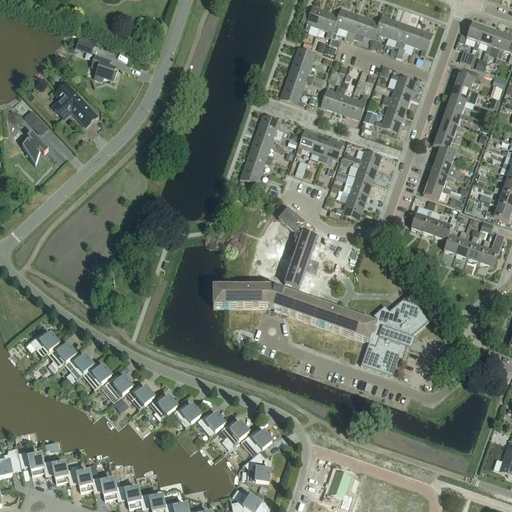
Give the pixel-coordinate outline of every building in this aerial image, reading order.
[(311,28),(319,31),(325,14),(312,9),(306,27),(307,27),(304,33),(309,34),(311,28)] [(332,35),(333,35),(337,37),(339,31),(347,34),(353,16),(340,12),(338,18),(332,35)] [(338,18),(325,14),(319,31),(328,34),(326,40),(330,42),(332,36),(333,35),(332,35),(338,18)] [(366,21),(353,16),(347,34),(356,37),(354,43),(358,44),(366,21)] [(380,38),(388,41),(394,23),(381,19),(379,25),(373,42),(377,44),(380,38)] [(379,25),(366,21),(358,44),(362,46),(364,40),(373,43),(373,42),(379,25)] [(407,28),(394,23),(388,41),(397,44),(395,50),(399,51),(407,28)] [(478,46),(484,31),(472,26),(466,41),(475,45),(472,52),(477,54),(480,46),(478,46)] [(414,50),(420,32),(407,28),(399,51),(403,53),(405,47),(414,50)] [(490,50),(496,35),(484,31),(478,46),(480,46),(487,49),(484,57),(489,58),(491,50),(490,50)] [(433,37),(420,32),(414,50),(422,53),(420,59),(424,60),(426,54),(427,54),(433,37)] [(490,50),(491,50),(499,53),(496,61),(501,62),(503,55),(502,54),(507,39),(496,35),(490,50)] [(511,40),(507,39),(502,54),(503,55),(511,57),(508,65),(511,66),(511,40)] [(79,40),(76,50),(92,55),(95,46),(79,40)] [(323,55),(326,49),(320,47),(317,53),(323,55)] [(333,59),(336,51),(330,49),(327,57),(333,59)] [(293,64),(311,70),(314,62),(320,64),(321,59),(315,57),(298,51),(293,64)] [(403,53),(399,51),(396,60),(402,62),(405,53),(403,53)] [(460,65),(471,70),(475,59),(464,55),(460,65)] [(103,82),(113,86),(117,73),(108,70),(110,64),(95,59),(91,70),(97,73),(94,83),(102,85),(103,82)] [(293,64),(289,77),(312,85),(313,81),(308,79),(311,70),(293,64)] [(289,77),(284,89),(302,96),(305,87),(311,89),(312,85),(289,77)] [(394,92),(411,98),(416,85),(398,79),(392,77),(391,81),(397,84),(394,92)] [(458,77),(454,89),(469,95),(470,93),(472,86),(480,89),(482,84),(473,81),(473,82),(458,77)] [(506,84),(495,79),(492,86),(504,90),(506,84)] [(66,88),(56,97),(59,100),(63,97),(65,100),(54,110),(55,112),(54,113),(61,121),(62,119),(64,121),(71,114),(85,129),(95,119),(66,88)] [(299,104),(302,96),(284,89),(279,103),(297,109),(297,108),(303,111),(304,106),(299,104)] [(333,114),(342,91),(337,89),(335,95),(326,92),(320,110),(333,114)] [(469,95),(454,89),(450,101),(465,106),(465,105),(468,98),(476,101),(477,96),(470,93),(469,95)] [(342,91),(333,114),(346,119),(352,101),(344,98),(346,92),(342,91)] [(383,103),(407,111),(411,98),(394,92),(391,101),(385,99),(383,103)] [(361,104),(352,101),(346,119),(359,123),(365,106),(367,100),(363,98),(361,104)] [(450,101),(446,113),(461,118),(461,117),(464,110),(472,112),(473,108),(465,105),(465,106),(450,101)] [(385,118),(402,124),(407,111),(383,103),(382,107),(388,109),(385,118)] [(373,128),(377,117),(367,113),(363,125),(373,128)] [(446,113),(442,125),(457,130),(457,129),(460,122),(468,124),(469,120),(461,117),(461,118),(446,113)] [(40,123),(32,114),(24,121),(32,130),(40,123)] [(492,125),(494,117),(486,114),(484,122),(492,125)] [(258,131),(281,139),(283,135),(277,133),(280,124),(262,118),(258,131)] [(402,124),(385,118),(382,126),(376,124),(374,128),(380,130),(380,131),(398,137),(402,124)] [(457,130),(442,125),(437,137),(453,142),(453,141),(456,134),(463,136),(465,132),(457,129),(457,130)] [(487,137),(490,128),(483,125),(480,134),(487,137)] [(258,131),(253,144),(271,150),(274,142),(280,144),(281,139),(258,131)] [(303,152),(311,155),(317,137),(304,133),(298,150),(296,156),(300,158),(303,152)] [(27,143),(22,149),(27,158),(26,159),(30,161),(35,170),(39,156),(38,155),(40,154),(43,157),(48,153),(31,135),(27,139),(29,142),(27,143)] [(330,142),(317,137),(311,155),(320,158),(318,164),(322,165),(330,142)] [(433,149),(440,151),(448,154),(451,145),(459,148),(461,144),(453,141),(453,142),(437,137),(433,149)] [(330,142),(322,165),(326,167),(328,161),(337,164),(343,146),(330,142)] [(253,144),(249,157),(272,165),(274,161),(268,159),(271,150),(253,144)] [(440,151),(436,163),(451,168),(451,167),(454,160),(462,162),(463,158),(455,155),(455,156),(448,154),(440,151)] [(353,165),(377,173),(382,160),(364,154),(361,163),(345,157),(344,161),(349,163),(353,165)] [(249,157),(244,170),(262,176),(265,167),(271,169),(272,165),(249,157)] [(451,168),(436,163),(431,175),(447,180),(447,179),(450,171),(457,174),(459,170),(451,167),(451,168)] [(301,182),(307,167),(300,164),(294,180),(301,182)] [(372,186),(377,173),(353,165),(352,169),(358,171),(355,180),(372,186)] [(259,184),(262,176),(244,170),(240,183),(257,189),(263,191),(265,187),(259,184)] [(511,172),(510,172),(510,173),(507,181),(499,179),(498,183),(505,186),(506,184),(511,186),(511,172)] [(344,184),(347,178),(337,175),(335,181),(344,184)] [(431,175),(427,187),(442,192),(443,191),(446,183),(453,186),(455,182),(447,179),(447,180),(431,175)] [(368,199),(372,186),(355,180),(352,188),(346,186),(344,190),(368,199)] [(502,196),(511,199),(511,186),(506,184),(505,186),(503,193),(495,190),(493,195),(501,198),(502,196)] [(442,192),(427,187),(423,199),(438,204),(441,195),(449,198),(451,194),(443,191),(442,192)] [(363,211),(368,199),(344,190),(343,194),(349,197),(346,205),(363,211)] [(498,208),(511,212),(511,199),(502,196),(501,198),(498,205),(491,202),(489,207),(497,209),(498,208)] [(435,206),(429,203),(426,212),(428,213),(432,214),(435,206)] [(363,211),(346,205),(343,214),(337,211),(335,216),(341,218),(359,224),(363,211)] [(508,225),(511,213),(511,212),(498,208),(497,209),(494,217),(487,214),(485,219),(493,222),(494,220),(508,225)] [(308,266),(316,242),(311,241),(314,234),(287,212),(278,223),(301,241),(285,287),(299,292),(306,273),(317,277),(319,269),(316,268),(316,267),(311,265),(311,267),(308,266)] [(428,222),(429,222),(432,214),(428,213),(425,221),(416,217),(410,232),(423,236),(428,222)] [(339,223),(341,218),(330,215),(329,219),(339,223)] [(423,236),(435,240),(440,226),(441,226),(444,219),(440,217),(437,225),(429,222),(428,222),(423,236)] [(435,240),(447,245),(449,239),(452,230),(453,231),(456,223),(452,221),(449,229),(441,226),(440,226),(435,240)] [(273,240),(284,244),(287,235),(277,232),(273,240)] [(444,254),(456,258),(461,244),(463,244),(465,237),(461,235),(458,243),(449,239),(447,245),(444,254)] [(490,254),(486,253),(484,252),(479,267),(492,271),(497,257),(498,257),(504,239),(496,237),(490,254)] [(456,258),(468,263),(473,248),(474,248),(477,241),(473,239),(470,247),(463,244),(461,244),(456,258)] [(281,249),(261,242),(253,265),(273,272),(281,249)] [(473,248),(468,263),(479,267),(484,252),(486,253),(489,245),(485,243),(482,251),(474,248),(473,248)] [(375,328),(305,303),(282,296),(270,291),(213,292),(213,311),(267,310),(369,346),(361,369),(393,380),(399,362),(403,363),(408,349),(406,349),(407,344),(430,324),(408,298),(390,315),(385,310),(374,319),(377,323),(375,328)] [(42,362),(61,346),(61,345),(59,347),(51,338),(47,341),(43,336),(45,335),(44,334),(28,348),(31,346),(43,361),(42,362)] [(58,373),(59,373),(79,356),(76,359),(67,349),(64,352),(60,347),(62,346),(61,346),(42,362),(48,358),(60,372),(58,373)] [(76,384),(97,367),(96,366),(93,369),(85,360),(81,363),(77,358),(79,357),(79,356),(59,373),(59,374),(65,368),(77,383),(76,384)] [(97,367),(76,384),(76,385),(83,379),(95,393),(94,394),(94,395),(114,378),(114,377),(111,380),(103,370),(99,373),(95,368),(97,367)] [(135,389),(135,388),(132,391),(124,381),(120,384),(116,380),(106,388),(118,403),(116,404),(117,404),(135,389)] [(140,413),(138,414),(139,415),(157,399),(154,401),(146,392),(142,395),(138,390),(128,399),(140,413)] [(161,424),(180,409),(179,408),(176,411),(168,401),(165,404),(161,399),(150,408),(163,423),(161,424)] [(185,432),(185,433),(204,417),(203,417),(200,419),(192,410),(189,413),(185,408),(174,417),(186,431),(185,432)] [(209,441),(228,426),(227,425),(224,428),(216,418),(213,421),(209,417),(198,425),(211,440),(209,441)] [(233,425),(222,434),(219,436),(225,442),(228,440),(234,448),(233,449),(233,450),(252,434),(251,434),(248,436),(240,427),(237,430),(233,425)] [(245,469),(258,458),(275,444),(275,443),(272,445),(264,436),(260,439),(256,434),(241,446),(254,461),(242,471),(245,469)] [(511,445),(510,444),(499,475),(511,479),(511,445)] [(21,474),(22,474),(16,449),(17,452),(8,454),(7,458),(2,459),(2,458),(1,457),(1,456),(0,456),(0,455),(0,481),(12,479),(12,476),(21,474)] [(45,481),(40,457),(41,459),(37,460),(33,454),(18,457),(17,449),(16,449),(22,474),(21,472),(30,470),(32,480),(44,477),(45,481)] [(41,457),(40,457),(45,481),(46,481),(46,480),(54,478),(56,488),(69,485),(69,489),(70,489),(65,466),(64,466),(65,468),(61,468),(57,463),(43,466),(41,457)] [(265,466),(258,458),(245,469),(249,474),(248,485),(246,485),(246,486),(272,488),(272,487),(268,487),(269,475),(265,474),(265,466)] [(94,498),(89,474),(89,476),(85,477),(81,471),(67,474),(65,465),(65,466),(70,489),(78,487),(80,496),(93,494),(94,498)] [(117,502),(113,484),(109,485),(105,479),(91,482),(89,474),(94,498),(94,497),(103,495),(105,505),(117,502)] [(351,481),(336,476),(328,499),(343,504),(340,511),(341,511),(348,511),(353,501),(345,498),(351,481)] [(113,484),(117,502),(118,506),(119,506),(118,505),(127,503),(128,511),(133,511),(141,510),(141,511),(137,490),(137,491),(138,493),(133,493),(130,488),(115,491),(113,482),(113,484)] [(376,489),(369,510),(370,510),(376,511),(383,511),(389,494),(389,495),(376,490),(376,489)] [(164,511),(162,499),(161,499),(162,501),(158,502),(154,496),(140,499),(138,490),(137,490),(141,511),(149,511),(151,511),(164,511)] [(258,511),(261,508),(264,510),(243,495),(242,496),(243,497),(237,507),(231,508),(231,505),(230,505),(231,511),(258,511)] [(186,511),(186,507),(186,509),(182,510),(178,504),(164,507),(162,499),(164,511),(186,511)]
